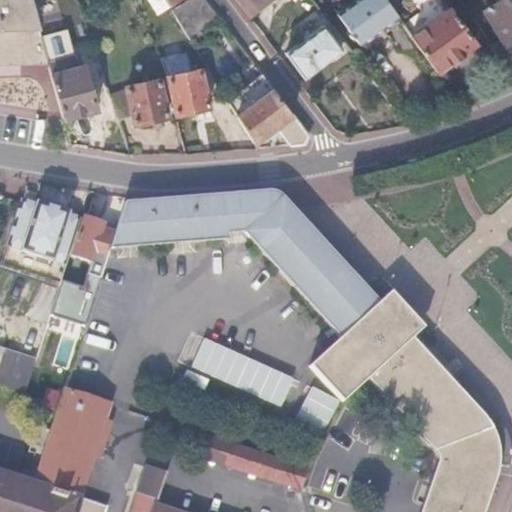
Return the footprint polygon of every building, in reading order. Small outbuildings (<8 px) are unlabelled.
[(0,0),(0,63),(47,64),(31,0),(0,0)] [(190,38),(221,18),(207,0),(182,0),(172,8),(190,38)] [(233,0),(247,17),(260,7),(255,0),(233,0)] [(325,32),(332,27),(311,0),(289,0),(308,25),(315,20),(319,26),(283,54),(302,77),(338,49),(325,32)] [(395,17),(381,0),(352,0),(333,15),(356,46),(395,17)] [(412,0),(429,23),(445,10),(437,0),(412,0)] [(504,43),(511,38),(511,0),(496,0),(486,6),(485,5),(484,6),(484,7),(481,9),(493,27),(497,34),(504,43)] [(410,37),(436,72),(474,43),(447,8),(445,10),(429,23),(410,37)] [(497,34),(493,27),(489,29),(494,36),(497,34)] [(51,75),(61,72),(58,61),(47,64),(51,75)] [(51,75),(62,118),(97,109),(85,65),(61,72),(51,75)] [(166,75),(174,114),(206,107),(198,70),(166,75)] [(275,128),(289,145),(307,141),(309,132),(262,71),(226,98),(253,143),(275,128)] [(166,117),(157,78),(125,84),(134,123),(166,117)] [(393,128),(406,125),(392,107),(383,114),(393,128)] [(375,300),(273,189),(236,191),(123,202),(113,234),(109,248),(225,239),(225,232),(238,230),(337,336),(308,364),(343,402),(369,379),(433,449),(436,459),(435,466),(418,511),(483,511),(495,481),(496,463),(494,447),(488,427),(480,410),(467,395),(410,336),(413,332),(380,296),(375,300)] [(36,204),(20,199),(5,247),(21,251),(36,204)] [(51,261),(67,213),(36,204),(21,251),(51,261)] [(66,265),(81,217),(67,213),(51,261),(66,265)] [(109,248),(113,234),(100,230),(102,225),(84,219),(72,255),(91,261),(82,288),(95,292),(105,259),(109,248)] [(105,259),(95,292),(74,358),(112,369),(132,307),(143,311),(155,276),(105,259)] [(279,407),(292,377),(198,338),(185,368),(279,407)] [(63,392),(29,382),(24,400),(57,410),(63,392)] [(0,511),(73,511),(79,496),(109,406),(63,391),(63,392),(57,410),(51,430),(37,425),(19,478),(0,472),(0,511)] [(298,488),(299,485),(304,467),(228,443),(222,463),(298,488)] [(333,504),(335,497),(303,486),(300,493),(333,504)] [(79,496),(73,511),(102,511),(105,506),(79,496)] [(178,511),(154,504),(153,506),(136,501),(132,511),(178,511)]
